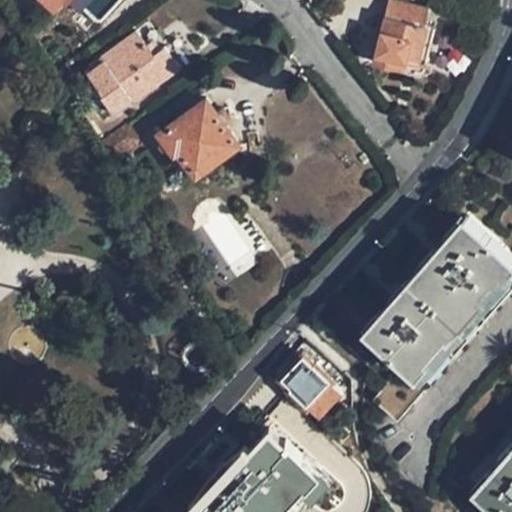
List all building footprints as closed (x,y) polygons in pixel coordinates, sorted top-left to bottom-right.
[(415,20),(419,5),(400,0),(386,0),(369,59),(399,67),(402,59),(411,60),(421,21),(415,20)] [(156,48),(166,40),(151,22),(141,30),(156,48)] [(125,35),(92,60),(108,83),(123,105),(168,70),(153,50),(141,57),(125,35)] [(108,83),(92,60),(79,70),(95,92),(108,83)] [(234,138),(222,121),(213,109),(203,95),(158,129),(172,148),(177,145),(194,169),(234,138)] [(213,109),(222,121),(231,116),(222,104),(213,109)] [(127,120),(99,141),(110,158),(138,137),(127,120)] [(511,271),(511,254),(467,215),(367,324),(419,372),(511,271)] [(311,405),(336,379),(317,362),(316,364),(307,356),(286,378),(295,387),(293,389),(311,405)] [(348,391),(336,379),(311,405),(324,417),(348,391)] [(277,511),(309,477),(312,475),(274,439),(212,506),(218,511),(277,511)] [(511,511),(511,443),(480,478),(511,505),(511,511)] [(277,511),(291,511),(318,484),(309,477),(277,511)]
